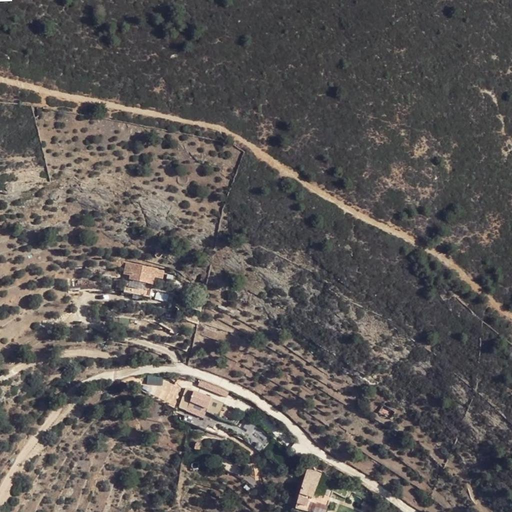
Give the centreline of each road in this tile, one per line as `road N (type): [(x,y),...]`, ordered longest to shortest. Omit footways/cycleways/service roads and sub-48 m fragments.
road 1 (unclassified): [(180,368),(259,400),(411,511)]
road 2 (track): [(0,380),(64,353),(180,368)]
